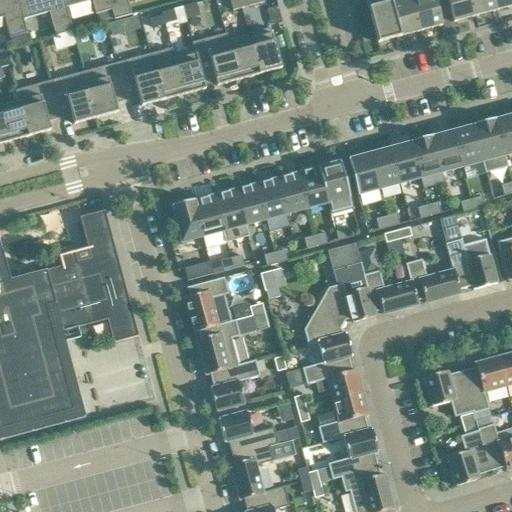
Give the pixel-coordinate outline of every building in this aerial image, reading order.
[(16,0),(0,0),(0,18),(3,18),(12,48),(29,44),(23,20),(22,20),(16,0)] [(65,8),(62,0),(16,0),(22,20),(23,20),(48,13),(55,37),(72,32),(66,8),(65,8)] [(112,11),(108,0),(62,0),(65,8),(66,8),(91,1),(95,15),(111,11),(112,11)] [(108,0),(112,11),(111,11),(114,20),(131,15),(126,0),(108,0)] [(185,19),(218,10),(215,0),(209,0),(182,8),(185,19)] [(241,9),(238,0),(228,0),(232,11),(241,9)] [(264,0),(238,0),(241,9),(265,2),(264,0)] [(399,37),(388,0),(365,0),(377,43),(399,37)] [(420,32),(411,0),(388,0),(399,37),(420,32)] [(439,17),(450,14),(451,14),(447,0),(411,0),(420,32),(441,26),(439,17)] [(474,17),(469,0),(447,0),(451,14),(450,14),(453,23),(474,17)] [(492,0),(469,0),(474,17),(495,12),(492,0)] [(511,0),(492,0),(495,12),(511,6),(511,0)] [(176,21),(173,10),(161,14),(161,16),(164,25),(176,21)] [(164,25),(161,16),(149,20),(152,28),(164,25)] [(270,29),(248,35),(259,75),(281,69),(270,29)] [(238,81),(227,40),(228,40),(226,34),(191,44),(193,50),(193,49),(202,81),(214,78),(216,87),(238,81)] [(259,75),(248,35),(228,40),(227,40),(238,81),(259,75)] [(183,96),(172,55),(173,55),(171,49),(150,55),(162,101),(183,96)] [(205,90),(202,81),(193,49),(193,50),(173,55),(172,55),(183,96),(205,90)] [(162,101),(150,55),(116,64),(126,101),(138,98),(140,107),(162,101)] [(114,104),(126,101),(116,64),(82,73),(95,119),(117,113),(114,104)] [(95,119),(82,73),(49,82),(59,119),(71,116),(73,125),(95,119)] [(47,122),(59,119),(49,82),(14,91),(17,103),(18,103),(28,137),(49,132),(47,122)] [(18,103),(17,103),(0,107),(0,117),(7,143),(28,137),(18,103)] [(511,154),(511,116),(506,117),(506,118),(495,121),(494,120),(493,120),(503,157),(504,156),(511,154)] [(503,157),(493,120),(481,123),(476,124),(476,125),(473,125),(483,162),(482,162),(485,173),(507,167),(504,156),(503,157)] [(483,162),(473,125),(472,126),(472,127),(470,128),(470,127),(464,129),(452,132),(462,168),(482,162),(483,162)] [(462,168),(452,132),(445,134),(439,136),(432,138),(432,137),(431,137),(441,174),(462,168)] [(441,174),(431,137),(428,138),(428,137),(422,139),(410,142),(420,179),(423,189),(443,183),(441,174)] [(420,179),(410,142),(409,143),(410,144),(398,147),(392,148),(389,149),(399,185),(420,179)] [(399,185),(389,149),(377,153),(377,152),(371,154),(372,154),(369,155),(378,190),(399,185)] [(378,190),(369,155),(366,156),(366,155),(360,157),(347,161),(357,196),(378,190)] [(352,209),(340,164),(339,163),(326,166),(320,167),(321,168),(318,169),(327,204),(330,215),(352,209)] [(327,204),(318,169),(315,169),(309,171),(297,174),(306,210),(327,204)] [(306,210),(297,174),(290,176),(283,178),(276,180),(285,215),(306,210)] [(285,215),(276,180),(264,183),(263,183),(258,184),(258,185),(255,185),(265,221),(285,215)] [(511,194),(511,188),(511,183),(500,186),(503,197),(511,194)] [(265,221),(255,185),(243,189),(243,188),(237,190),(234,191),(244,227),(245,226),(265,221)] [(244,227),(234,191),(222,194),(216,196),(213,197),(223,232),(222,232),(225,243),(248,237),(245,226),(244,227)] [(223,232),(213,197),(201,200),(195,201),(195,202),(193,202),(193,201),(192,201),(202,238),(222,232),(223,232)] [(480,197),(470,200),(473,211),(483,208),(480,197)] [(473,211),(470,200),(460,203),(462,213),(473,211)] [(202,238),(192,201),(189,202),(189,201),(183,203),(171,207),(180,244),(202,238)] [(438,203),(427,206),(430,216),(440,214),(438,203)] [(430,216),(427,206),(417,209),(419,219),(430,216)] [(61,267),(45,272),(55,311),(63,309),(69,330),(106,321),(113,344),(137,337),(104,212),(79,219),(90,260),(76,263),(73,253),(58,257),(61,267)] [(396,215),(385,217),(388,228),(399,225),(396,215)] [(443,236),(458,232),(454,216),(439,220),(443,236)] [(388,228),(385,217),(375,220),(378,230),(388,228)] [(337,241),(348,239),(345,228),(335,231),(337,241)] [(408,228),(396,232),(398,241),(411,237),(408,228)] [(398,241),(396,232),(383,235),(385,244),(398,241)] [(324,234),(314,236),(316,247),(327,244),(324,234)] [(316,247),(314,236),(303,239),(306,250),(316,247)] [(511,238),(496,243),(507,282),(511,280),(511,238)] [(462,246),(461,240),(445,245),(452,271),(458,291),(459,291),(472,287),(473,291),(496,284),(484,240),(462,246)] [(55,311),(45,272),(9,281),(0,247),(0,431),(72,412),(52,335),(69,330),(63,309),(55,311)] [(284,251),(273,253),(276,264),(287,261),(284,251)] [(276,264),(273,253),(263,256),(266,267),(276,264)] [(241,256),(230,259),(233,269),(243,267),(241,256)] [(233,269),(230,259),(220,262),(223,272),(233,269)] [(458,291),(452,271),(426,278),(421,260),(405,265),(409,283),(410,282),(415,302),(416,302),(424,300),(425,304),(460,294),(459,291),(458,291)] [(204,264),(184,269),(187,282),(208,276),(204,264)] [(259,275),(262,284),(275,280),(272,271),(259,275)] [(410,282),(409,283),(383,290),(378,272),(362,276),(365,289),(366,288),(373,314),(374,314),(381,311),(382,315),(417,306),(416,302),(415,302),(410,282)] [(198,332),(197,332),(217,326),(230,322),(223,296),(228,295),(223,278),(186,289),(186,290),(188,298),(184,299),(194,333),(198,332)] [(277,289),(275,280),(262,284),(264,292),(277,289)] [(373,314),(366,288),(365,289),(345,294),(342,285),(327,289),(315,310),(342,325),(344,321),(350,320),(351,324),(375,317),(374,314),(373,314)] [(249,308),(252,320),(265,317),(261,304),(249,308)] [(340,329),(342,325),(315,310),(303,331),(307,346),(317,343),(322,364),(348,358),(352,357),(345,334),(342,335),(340,329)] [(268,329),(265,317),(252,320),(255,332),(268,329)] [(235,321),(230,322),(217,326),(197,332),(198,332),(200,340),(196,341),(205,376),(209,375),(209,374),(238,366),(231,339),(239,337),(235,321)] [(511,354),(503,357),(504,359),(498,361),(505,387),(511,385),(511,354)] [(273,360),(276,373),(285,370),(282,357),(273,360)] [(351,372),(348,358),(322,364),(286,374),(290,390),(327,380),(332,401),(359,394),(357,388),(360,388),(355,371),(351,372)] [(505,387),(498,361),(492,362),(491,360),(474,364),(475,368),(462,372),(473,414),(488,410),(484,393),(505,387)] [(255,361),(238,366),(209,374),(209,375),(213,388),(209,389),(215,412),(244,405),(238,383),(259,377),(255,361)] [(473,414),(462,372),(448,376),(446,372),(423,378),(431,407),(450,402),(454,418),(472,413),(472,415),(473,414)] [(367,416),(363,399),(360,400),(359,394),(332,401),(338,422),(317,428),(321,444),(342,438),(367,431),(367,430),(364,417),(367,416)] [(302,396),(293,398),(296,411),(305,409),(302,396)] [(309,421),(305,409),(296,411),(300,424),(309,421)] [(278,445),(273,429),(253,434),(247,413),(217,420),(218,423),(219,427),(224,444),(227,443),(231,458),(269,448),(278,445)] [(472,414),(459,418),(462,426),(474,423),(472,414)] [(477,431),(474,423),(462,426),(464,435),(477,431)] [(511,469),(511,437),(498,442),(493,425),(477,430),(477,432),(491,472),(505,468),(506,471),(511,469)] [(298,440),(295,428),(287,430),(290,442),(298,440)] [(371,429),(367,430),(367,431),(342,438),(348,459),(327,465),(331,481),(340,479),(378,469),(374,454),(377,453),(371,429)] [(491,472),(477,432),(459,437),(464,453),(446,459),(455,487),(478,480),(477,476),(491,472)] [(262,491),(255,467),(273,462),(269,448),(231,458),(233,465),(230,466),(230,468),(231,473),(239,500),(262,493),(262,491)] [(308,481),(305,469),(302,470),(297,471),(301,483),(308,481)] [(380,476),(378,469),(340,479),(344,493),(349,492),(353,511),(384,511),(393,510),(383,475),(380,476)] [(316,471),(307,474),(310,486),(319,484),(316,471)] [(311,492),(308,481),(301,483),(304,494),(308,493),(311,492)] [(323,497),(319,484),(310,486),(314,499),(323,497)] [(273,511),(289,507),(284,487),(262,493),(239,500),(239,501),(243,500),(246,511),(273,511)]
